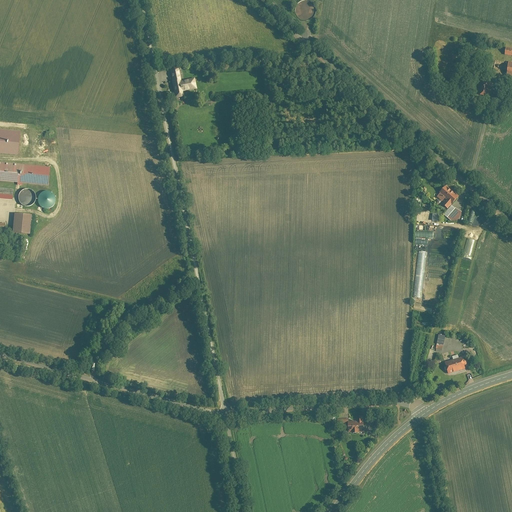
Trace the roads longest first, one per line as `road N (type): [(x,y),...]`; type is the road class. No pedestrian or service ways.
road 1 (unclassified): [(140,0),(227,414)]
road 2 (unclassified): [(511,224),(254,0)]
road 3 (unclassified): [(227,414),(0,354)]
road 4 (unclassified): [(423,415),(392,403),(227,414)]
road 5 (secondary): [(333,511),(423,415)]
